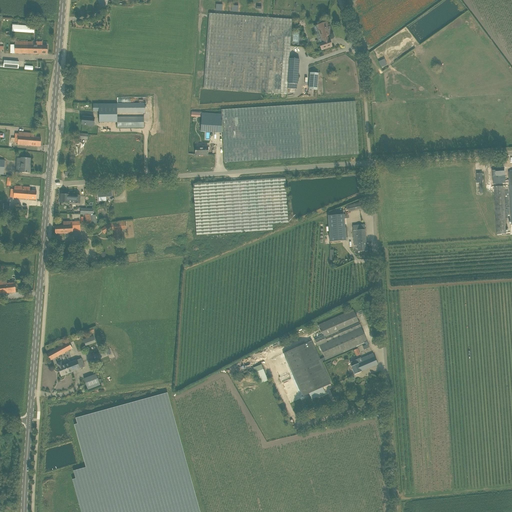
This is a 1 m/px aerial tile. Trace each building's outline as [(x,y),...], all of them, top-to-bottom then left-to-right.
[(287,94),(287,88),(289,59),(292,19),(209,14),(204,88),(287,94)] [(323,42),(319,44),(321,50),(332,47),(330,40),(328,40),(327,36),(331,35),(327,22),(318,25),(319,30),(318,31),(321,38),(322,38),(323,42)] [(12,23),(12,32),(34,33),(35,25),(12,23)] [(15,42),(14,54),(47,54),(47,46),(42,46),(42,42),(15,42)] [(299,60),(289,59),(287,88),(297,89),(299,60)] [(4,60),(3,67),(18,69),(19,62),(4,60)] [(310,73),(309,89),(317,90),(318,73),(310,73)] [(221,110),(222,120),(222,133),(224,163),(359,154),(355,101),(221,110)] [(117,104),(93,104),(93,112),(99,112),(99,122),(117,122),(117,117),(117,113),(117,104)] [(122,113),(127,113),(134,113),(145,113),(145,104),(117,104),(117,113),(122,113)] [(221,114),(202,113),(201,131),(221,133),(222,133),(222,120),(220,120),(221,114)] [(127,117),(122,117),(117,117),(117,122),(117,128),(144,128),(144,117),(134,117),(127,117)] [(14,143),(18,144),(40,146),(41,138),(34,137),(34,134),(19,133),(19,134),(15,134),(14,143)] [(195,147),(195,155),(208,155),(208,147),(195,147)] [(21,158),(21,159),(17,158),(16,164),(21,164),(20,172),(27,174),(27,173),(29,173),(30,159),(21,158)] [(496,169),(496,172),(494,172),(493,172),(492,173),(491,174),(491,175),(491,176),(491,177),(492,178),(493,178),(493,179),(494,179),(497,179),(497,185),(505,184),(504,175),(504,168),(496,169)] [(272,224),(288,222),(285,178),(193,184),(197,235),(273,230),(272,224)] [(494,187),(497,235),(506,234),(503,186),(494,187)] [(15,187),(14,190),(10,189),(10,198),(36,200),(36,191),(30,191),(30,188),(15,187)] [(68,204),(68,203),(80,204),(80,196),(61,194),(60,203),(68,204)] [(346,205),(347,209),(362,205),(361,201),(346,205)] [(93,229),(90,215),(80,215),(81,221),(86,221),(87,228),(90,228),(91,229),(93,229)] [(344,215),(328,216),(329,242),(346,241),(344,215)] [(118,223),(106,224),(106,225),(101,229),(104,234),(109,231),(113,230),(113,238),(122,238),(122,230),(126,229),(125,221),(118,221),(118,223)] [(80,231),(80,222),(63,223),(63,226),(55,226),(55,234),(73,233),(73,231),(80,231)] [(358,252),(367,251),(364,225),(353,226),(354,246),(358,245),(358,252)] [(1,281),(0,280),(0,293),(15,292),(14,283),(6,285),(6,281),(1,282),(1,281)] [(354,311),(339,318),(339,316),(334,319),(334,320),(319,326),(323,335),(314,339),(317,346),(319,345),(324,358),(320,359),(321,362),(325,360),(365,343),(366,345),(368,344),(367,342),(361,327),(359,322),(354,311)] [(95,343),(93,337),(83,340),(85,346),(95,343)] [(321,362),(320,359),(312,341),(308,343),(305,337),(283,348),(285,353),(282,354),(301,397),(309,394),(311,399),(316,397),(318,398),(320,397),(321,395),(325,393),(322,388),(330,384),(321,362)] [(46,354),(50,361),(72,348),(68,342),(46,354)] [(94,352),(91,353),(95,361),(107,355),(104,350),(95,354),(94,352)] [(361,359),(361,358),(350,363),(352,366),(351,367),(353,372),(353,373),(354,373),(354,375),(377,365),(378,365),(374,357),(373,354),(361,359)] [(61,376),(85,367),(82,359),(62,366),(60,362),(57,364),(58,368),(61,376)] [(267,381),(261,364),(254,367),(259,384),(267,381)] [(100,385),(96,374),(84,379),(88,390),(100,385)] [(199,511),(167,393),(74,419),(87,467),(72,471),(83,511),(199,511)]
